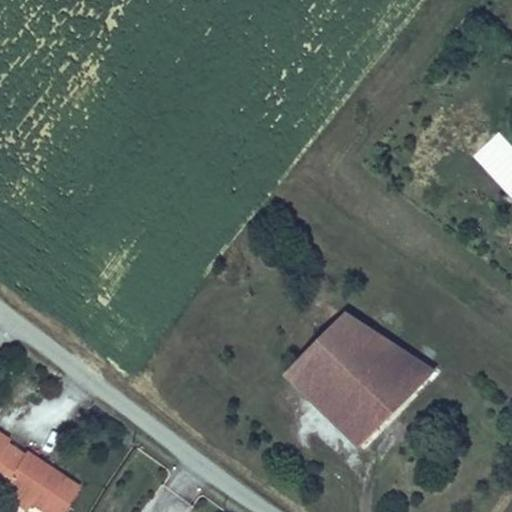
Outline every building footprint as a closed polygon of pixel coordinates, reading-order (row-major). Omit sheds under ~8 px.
[(266,353),(287,373),(341,314),(316,299),(266,353)] [(287,373),(307,393),(369,332),(341,314),(287,373)] [(369,332),(307,393),(363,447),(432,374),(369,332)] [(195,376),(170,408),(212,442),(236,410),(195,376)] [(36,511),(67,511),(82,484),(26,453),(23,460),(4,451),(7,443),(0,439),(0,500),(22,511),(29,511),(30,509),(36,511)]
